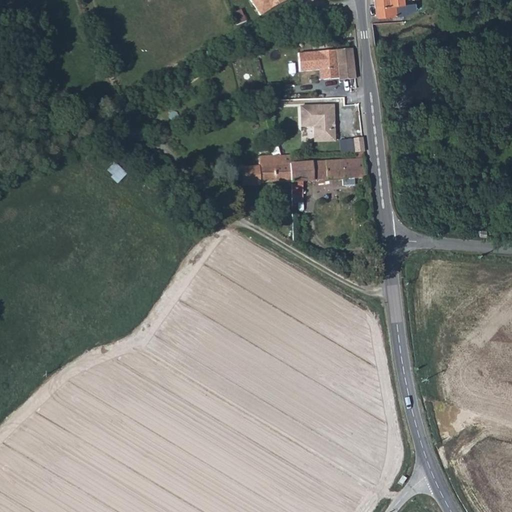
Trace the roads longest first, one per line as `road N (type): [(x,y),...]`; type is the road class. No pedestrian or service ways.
road 1 (tertiary): [(387,241),(359,0)]
road 2 (tertiary): [(431,473),(409,401),(387,241)]
road 3 (unclassified): [(387,241),(511,250)]
